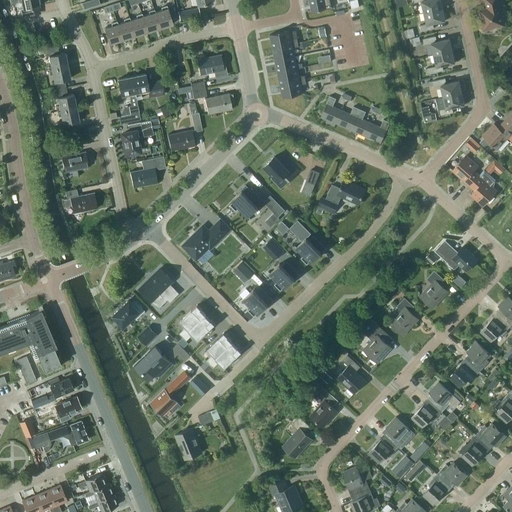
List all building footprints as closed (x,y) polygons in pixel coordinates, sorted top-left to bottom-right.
[(37,0),(18,0),(19,2),(21,1),(22,9),(20,9),(22,17),(34,15),(33,7),(39,6),(37,0)] [(92,6),(90,0),(82,3),(84,9),(92,6)] [(331,7),(329,0),(309,0),(311,10),(311,11),(331,7)] [(421,1),(424,12),(442,8),(441,3),(441,2),(440,0),(413,0),(414,2),(421,1)] [(482,21),(481,21),(483,30),(493,28),(492,27),(503,25),(499,7),(501,6),(499,0),(485,0),(486,4),(487,4),(488,8),(480,10),(482,21)] [(119,2),(111,5),(113,11),(121,8),(119,2)] [(113,11),(111,5),(103,7),(105,13),(113,11)] [(162,10),(154,12),(159,28),(172,24),(166,6),(161,7),(162,10)] [(178,11),(179,20),(200,16),(198,7),(178,11)] [(442,8),(424,12),(427,24),(420,25),(421,31),(434,28),(432,23),(444,20),(444,21),(445,21),(444,20),(445,19),(444,13),(443,14),(442,8)] [(149,14),(142,16),(147,32),(159,28),(154,12),(154,9),(148,11),(149,14)] [(141,13),(138,14),(136,15),(137,18),(129,20),(135,36),(147,32),(142,16),(141,13)] [(122,39),(135,36),(129,20),(129,17),(123,19),(124,21),(117,24),(122,39)] [(109,44),(122,39),(117,24),(116,21),(111,23),(112,25),(104,28),(109,44)] [(407,38),(414,36),(413,28),(405,30),(407,38)] [(280,31),(278,31),(279,33),(269,34),(270,36),(272,46),(272,47),(298,42),(297,38),(291,39),(289,30),(280,32),(280,31)] [(413,46),(421,44),(419,36),(411,38),(413,46)] [(431,43),(434,54),(451,50),(450,45),(451,45),(450,39),(449,39),(449,38),(448,38),(448,39),(437,41),(435,36),(423,39),(424,45),(431,43)] [(293,47),(299,46),(298,42),(272,47),(272,48),(274,58),(274,60),(294,56),(293,47)] [(47,64),(48,69),(67,65),(64,52),(58,53),(57,45),(44,48),(46,57),(48,56),(50,63),(47,64)] [(451,50),(434,54),(436,66),(429,67),(431,73),(443,70),(442,65),(453,62),(454,63),(454,62),(455,62),(454,56),(453,56),(451,50)] [(220,54),(196,59),(199,75),(214,72),(215,77),(226,75),(224,62),(222,63),(220,54)] [(297,68),(303,67),(302,63),(296,64),(294,56),(274,60),(275,61),(277,71),(277,72),(297,68)] [(51,82),(53,89),(65,86),(64,79),(70,78),(67,65),(48,69),(50,74),(52,74),(54,81),(51,82)] [(277,73),(279,83),(279,84),(305,79),(304,75),(299,76),(297,68),(277,72),(277,73)] [(145,73),(131,76),(136,100),(141,99),(142,99),(140,91),(148,90),(147,83),(145,73)] [(131,76),(117,79),(121,95),(129,94),(131,105),(128,106),(130,114),(118,116),(120,123),(140,119),(136,100),(131,76)] [(441,85),(443,96),(461,92),(460,87),(461,87),(459,81),(458,81),(458,80),(458,81),(446,84),(445,78),(432,81),(434,87),(441,85)] [(282,97),(302,93),(300,84),(306,83),(305,79),(279,84),(280,86),(280,85),(282,95),(282,96),(282,97)] [(161,80),(147,83),(148,90),(150,97),(156,95),(164,94),(161,83),(161,80)] [(203,81),(190,84),(191,85),(192,91),(205,88),(203,81)] [(56,106),(57,111),(76,107),(73,94),(67,95),(65,86),(53,89),(55,98),(57,98),(59,105),(56,106)] [(205,88),(192,91),(193,97),(193,98),(206,96),(206,95),(205,88)] [(461,92),(443,96),(446,108),(439,109),(440,115),(453,112),(452,107),(463,104),(463,105),(464,105),(464,104),(465,104),(463,98),(462,98),(461,92)] [(232,109),(228,93),(204,98),(207,114),(232,109)] [(321,116),(336,123),(341,110),(333,106),(336,98),(330,96),(321,116)] [(422,102),(423,108),(434,106),(432,100),(422,102)] [(159,119),(169,114),(164,105),(154,110),(159,119)] [(336,123),(350,129),(360,109),(354,106),(350,114),(341,110),(336,123)] [(76,107),(57,111),(58,116),(61,115),(62,123),(60,123),(62,132),(74,129),(73,121),(79,120),(76,107)] [(350,129),(365,136),(371,123),(362,119),(366,111),(360,109),(350,129)] [(197,112),(191,114),(194,131),(202,130),(198,112),(197,112)] [(423,115),(424,123),(437,120),(435,112),(430,113),(423,115)] [(511,112),(503,122),(511,130),(511,112)] [(128,132),(122,133),(126,153),(138,150),(136,137),(153,133),(151,128),(159,126),(157,116),(149,117),(150,120),(140,121),(127,124),(128,132)] [(371,123),(365,136),(380,142),(389,122),(383,119),(380,127),(371,123)] [(511,132),(511,130),(503,122),(498,128),(494,124),(483,135),(497,149),(507,137),(511,132)] [(191,129),(167,134),(170,150),(195,145),(191,129)] [(471,149),(475,144),(469,139),(465,144),(471,149)] [(88,167),(85,151),(69,154),(68,147),(56,150),(58,157),(61,157),(64,172),(88,167)] [(275,155),(265,165),(280,180),(290,170),(289,170),(294,165),(287,158),(282,162),(275,155)] [(452,170),(470,185),(479,175),(473,171),(477,166),(465,155),(452,170)] [(143,169),(129,171),(133,187),(157,183),(154,167),(157,166),(158,169),(165,167),(163,156),(141,160),(143,169)] [(497,166),(503,171),(505,169),(494,159),(485,169),(490,173),(497,166)] [(313,183),(317,172),(311,169),(306,181),(313,183)] [(479,175),(470,185),(475,190),(471,195),(483,205),(496,191),(490,185),(495,180),(484,170),(479,175)] [(318,206),(333,213),(341,196),(358,204),(365,189),(344,180),(340,188),(332,184),(325,198),(322,197),(318,206)] [(239,208),(250,220),(251,219),(248,216),(257,208),(260,211),(266,205),(267,204),(264,201),(259,195),(258,197),(245,184),(236,194),(238,196),(230,204),(236,210),(239,208)] [(71,205),(73,213),(97,208),(94,192),(78,196),(76,189),(65,191),(66,198),(64,198),(66,206),(71,205)] [(267,204),(266,205),(278,217),(285,210),(270,195),(271,196),(265,201),(264,200),(264,201),(267,204)] [(208,231),(203,226),(184,245),(196,258),(208,246),(210,248),(230,228),(221,219),(208,231)] [(302,241),(296,247),(295,245),(295,246),(303,255),(301,257),(307,264),(310,261),(311,262),(316,257),(317,258),(318,258),(316,256),(325,248),(326,249),(327,248),(314,235),(313,235),(314,236),(310,241),(309,240),(306,238),(311,233),(298,219),(289,227),(289,228),(302,241)] [(283,220),(276,227),(283,234),(283,233),(282,232),(287,226),(289,228),(289,227),(283,220)] [(272,246),(268,250),(276,258),(284,251),(271,238),(267,242),(272,246)] [(439,246),(434,251),(442,258),(448,263),(454,269),(459,263),(467,270),(477,259),(462,246),(456,253),(451,248),(445,243),(441,248),(439,246)] [(425,258),(432,264),(436,259),(429,253),(425,258)] [(16,268),(13,260),(0,264),(0,279),(15,275),(13,270),(16,268)] [(268,271),(268,272),(277,281),(274,284),(280,290),(283,287),(284,288),(289,283),(291,284),(290,283),(299,274),(300,275),(300,274),(287,261),(286,261),(288,262),(283,267),(279,263),(270,273),(268,271)] [(233,270),(244,282),(253,273),(241,262),(233,270)] [(139,289),(152,302),(157,307),(159,309),(159,308),(157,306),(155,304),(163,296),(170,302),(179,293),(178,293),(177,294),(168,285),(173,280),(171,279),(161,268),(139,289)] [(420,296),(432,308),(448,291),(439,284),(444,279),(434,270),(426,278),(432,283),(420,296)] [(242,298),(250,307),(248,309),(254,316),(257,313),(258,314),(263,309),(264,310),(265,309),(264,308),(272,300),(274,301),(274,300),(261,287),(260,287),(261,288),(257,293),(253,289),(243,298),(242,297),(242,298)] [(392,293),(398,299),(405,292),(399,287),(392,293)] [(500,307),(496,312),(511,325),(511,323),(511,299),(507,295),(498,305),(500,307)] [(390,324),(402,335),(418,318),(410,311),(414,306),(404,298),(396,306),(402,311),(390,324)] [(127,300),(112,315),(123,327),(133,317),(138,312),(140,315),(145,311),(135,300),(131,304),(127,300)] [(186,327),(180,333),(183,337),(205,315),(206,315),(201,309),(201,308),(198,305),(180,321),(186,327)] [(0,351),(28,342),(34,356),(37,355),(44,372),(61,365),(53,347),(56,346),(40,309),(29,315),(25,317),(8,324),(0,326),(0,351)] [(511,325),(496,312),(491,317),(493,318),(480,331),(491,341),(498,333),(501,335),(511,325)] [(205,315),(183,337),(186,340),(192,334),(198,340),(215,324),(211,320),(206,315),(205,315)] [(385,332),(368,317),(358,328),(371,340),(363,349),(377,362),(391,347),(380,337),(385,332)] [(227,336),(228,336),(224,332),(207,349),(213,354),(206,361),(210,364),(233,342),(227,336)] [(469,353),(464,358),(479,371),(488,361),(485,359),(490,354),(476,341),(466,351),(469,353)] [(237,348),(232,343),(233,342),(210,364),(213,367),(219,362),(224,367),(241,351),(238,347),(237,348)] [(156,344),(135,364),(136,365),(137,363),(152,378),(171,359),(156,344)] [(508,361),(511,356),(511,353),(509,350),(503,357),(508,361)] [(337,377),(354,393),(365,380),(356,371),(360,367),(347,355),(342,361),(348,366),(337,377)] [(479,371),(464,358),(460,363),(461,364),(449,377),(459,387),(467,378),(470,381),(479,371)] [(328,383),(333,378),(324,371),(320,376),(328,383)] [(491,380),(496,375),(492,372),(487,377),(491,380)] [(29,377),(24,379),(26,383),(36,380),(34,375),(29,377)] [(191,381),(203,393),(209,388),(196,375),(191,381)] [(172,394),(184,382),(178,376),(166,388),(165,388),(150,402),(163,415),(169,409),(172,412),(179,406),(175,403),(178,400),(172,394)] [(53,394),(47,397),(49,402),(55,399),(55,397),(73,389),(68,377),(49,385),(53,394)] [(309,383),(317,389),(321,385),(314,378),(309,383)] [(431,394),(427,398),(441,412),(449,404),(454,408),(460,401),(438,381),(429,392),(431,394)] [(310,415),(323,427),(337,411),(326,401),(331,395),(323,387),(314,396),(321,403),(310,415)] [(511,393),(510,392),(501,401),(500,400),(493,408),(497,411),(496,413),(506,422),(511,415),(511,393)] [(464,398),(469,404),(474,399),(469,393),(464,398)] [(54,399),(27,411),(29,415),(29,417),(55,406),(61,420),(69,417),(67,413),(81,407),(76,395),(63,401),(61,396),(54,399)] [(46,395),(31,401),(33,407),(48,401),(46,395)] [(441,412),(427,398),(422,403),(424,404),(411,418),(422,427),(429,419),(432,421),(441,412)] [(469,405),(475,410),(479,405),(473,400),(469,405)] [(454,420),(460,415),(454,410),(449,416),(454,420)] [(210,411),(198,416),(201,425),(214,420),(210,411)] [(292,421),(296,416),(291,412),(287,416),(292,421)] [(297,429),(283,446),(295,457),(312,439),(304,432),(309,426),(298,415),(291,423),(297,429)] [(405,444),(414,434),(395,417),(386,427),(388,429),(384,433),(398,447),(403,442),(405,444)] [(29,419),(20,422),(25,437),(34,433),(29,419)] [(59,427),(51,430),(47,432),(50,440),(62,436),(68,438),(71,445),(77,443),(87,439),(80,420),(59,428),(59,427)] [(485,425),(475,435),(490,448),(494,443),(496,445),(506,435),(492,422),(487,427),(485,425)] [(192,427),(175,434),(185,459),(202,452),(192,427)] [(36,448),(51,443),(47,432),(31,437),(30,435),(25,437),(29,449),(35,447),(36,448)] [(398,447),(384,433),(379,438),(381,439),(368,453),(379,462),(386,454),(389,457),(398,447)] [(461,456),(472,465),(484,452),(486,453),(490,448),(475,435),(467,444),(466,443),(459,450),(463,454),(461,456)] [(424,442),(411,456),(416,461),(429,446),(424,442)] [(405,472),(413,463),(406,456),(398,465),(405,472)] [(413,466),(420,472),(426,466),(420,459),(413,466)] [(446,464),(437,474),(451,487),(455,483),(458,485),(467,474),(453,462),(449,466),(446,464)] [(348,489),(350,495),(369,488),(365,479),(372,477),(368,467),(358,472),(356,466),(343,471),(350,488),(348,489)] [(102,473),(77,483),(79,488),(87,485),(89,491),(106,484),(102,473)] [(451,487),(437,474),(428,484),(430,486),(423,495),(433,504),(445,491),(447,492),(451,487)] [(389,479),(384,484),(388,488),(392,483),(389,479)] [(276,494),(283,511),(288,511),(301,507),(295,493),(298,492),(294,485),(287,488),(284,480),(269,486),(273,495),(276,494)] [(394,487),(401,493),(405,488),(399,482),(394,487)] [(89,491),(84,493),(86,498),(94,494),(96,500),(113,494),(109,483),(106,484),(89,491)] [(51,488),(47,489),(56,511),(61,511),(62,511),(58,504),(67,500),(60,484),(51,488)] [(369,488),(350,495),(353,501),(350,502),(354,511),(362,511),(380,505),(377,497),(373,499),(369,488)] [(49,508),(51,511),(56,511),(47,489),(34,495),(41,511),(42,511),(49,508)] [(98,505),(101,511),(118,504),(113,494),(96,500),(88,503),(90,508),(98,505)] [(26,511),(41,511),(42,511),(41,511),(34,495),(22,500),(26,511)] [(405,501),(395,511),(396,511),(425,511),(426,511),(412,499),(408,504),(405,501)] [(385,511),(387,511),(392,508),(387,503),(382,509),(385,511)]
